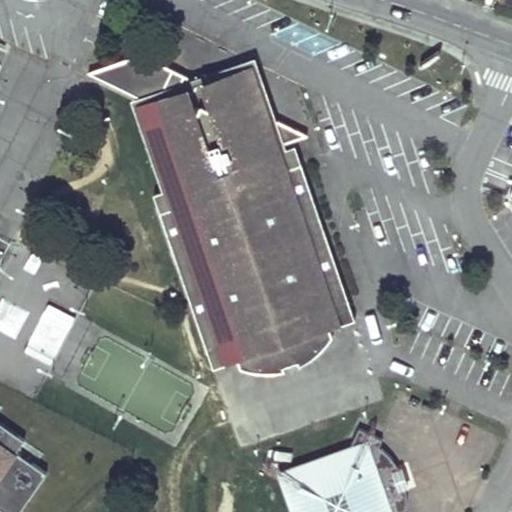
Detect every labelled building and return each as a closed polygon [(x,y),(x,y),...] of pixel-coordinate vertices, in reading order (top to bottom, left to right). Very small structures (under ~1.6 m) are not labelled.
[(254,56),(191,78),(185,90),(174,84),(179,72),(139,54),(86,73),(136,104),(159,166),(166,165),(173,186),(164,190),(170,205),(155,212),(205,352),(220,346),(219,341),(230,338),(238,359),(240,368),(255,371),(263,371),(272,371),(276,371),(286,369),(285,365),(297,361),(299,365),(305,362),(311,357),(319,350),(324,344),(330,334),(327,328),(319,305),(330,301),(332,307),(349,300),(301,160),(286,165),(280,148),(272,151),(270,146),(307,133),(272,116),(254,56)] [(191,78),(179,72),(174,84),(185,90),(191,78)] [(280,148),(286,165),(301,160),(295,143),(280,148)] [(150,195),(155,212),(170,205),(164,190),(150,195)] [(319,305),(327,328),(355,317),(349,300),(332,307),(330,301),(319,305)] [(48,302),(25,351),(52,364),(76,315),(48,302)] [(205,352),(211,369),(238,359),(230,338),(219,341),(220,346),(205,352)] [(0,506),(8,511),(16,511),(46,471),(15,449),(24,437),(0,420),(0,506)] [(403,511),(404,508),(405,500),(401,488),(398,489),(391,473),(394,471),(391,460),(376,446),(380,439),(356,428),(346,450),(280,473),(294,511),(403,511)] [(398,489),(401,488),(406,486),(400,469),(394,471),(391,473),(398,489)]
